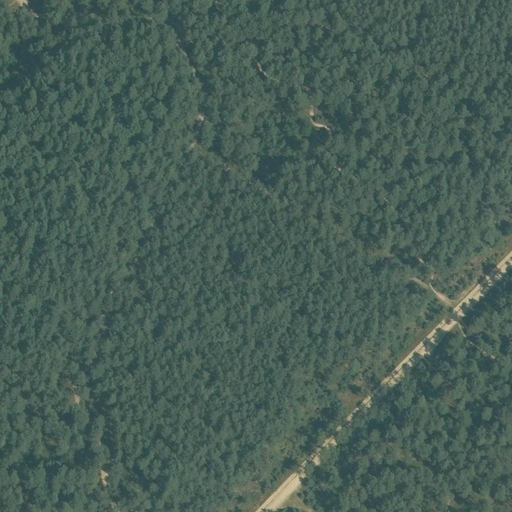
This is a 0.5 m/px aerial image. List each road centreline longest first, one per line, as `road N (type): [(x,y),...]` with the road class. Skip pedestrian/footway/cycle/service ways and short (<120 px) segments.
road 1 (track): [(191,146),(103,308),(98,346),(73,388),(97,433),(112,511)]
road 2 (track): [(287,489),(511,262)]
road 3 (track): [(191,146),(447,302)]
road 4 (track): [(22,0),(42,16),(140,17),(170,29),(202,107),(191,146)]
